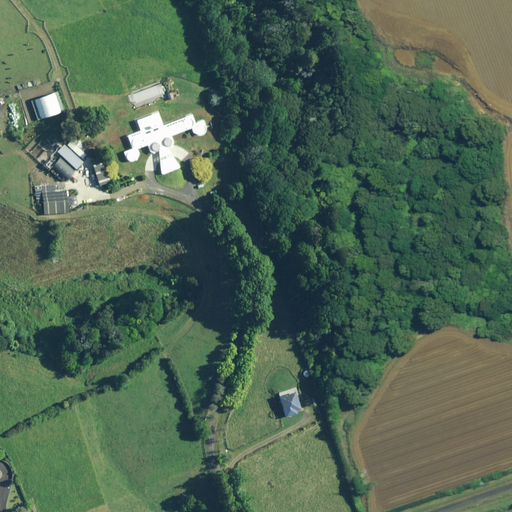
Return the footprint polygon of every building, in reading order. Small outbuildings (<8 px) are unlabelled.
[(156,103),(155,101),(155,98),(160,96),(157,86),(131,95),(135,108),(149,103),(150,105),(156,103)] [(144,145),(145,146),(148,145),(148,146),(148,147),(148,148),(148,149),(148,150),(149,151),(149,152),(150,152),(151,153),(152,153),(153,153),(154,153),(158,151),(161,175),(180,167),(166,148),(170,146),(171,145),(171,144),(172,144),(172,143),(172,142),(172,141),(172,140),(171,139),(171,138),(171,137),(170,136),(171,136),(187,130),(193,128),(193,127),(193,126),(194,126),(194,125),(194,124),(194,123),(194,122),(194,121),(192,113),(163,125),(158,113),(142,120),(143,124),(138,126),(140,130),(127,135),(130,143),(131,143),(131,144),(131,145),(132,146),(132,147),(133,147),(134,148),(135,148),(136,148),(137,148),(138,148),(139,148),(140,147),(141,146),(144,145)] [(13,143),(11,135),(0,138),(0,143),(1,146),(13,143)] [(42,138),(36,144),(38,146),(32,153),(30,155),(48,171),(51,168),(65,181),(83,161),(64,144),(56,152),(42,138)] [(109,182),(103,162),(92,165),(98,186),(109,182)] [(52,191),(52,185),(33,187),(35,206),(41,206),(41,214),(66,213),(65,190),(52,191)]
